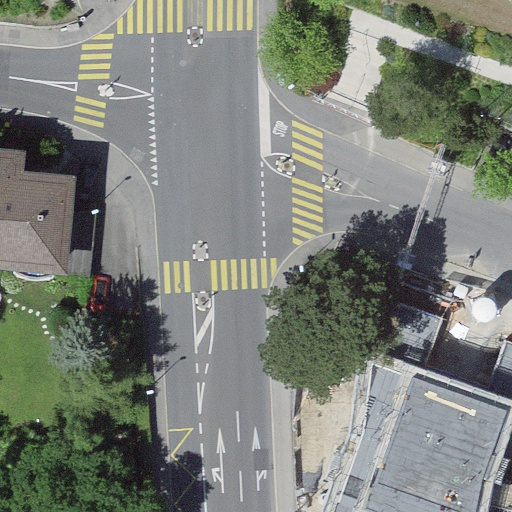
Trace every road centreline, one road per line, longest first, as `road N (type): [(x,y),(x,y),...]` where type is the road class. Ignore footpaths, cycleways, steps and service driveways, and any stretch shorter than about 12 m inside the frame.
road 1 (tertiary): [(228,511),(210,137)]
road 2 (unclassified): [(210,137),(511,243)]
road 3 (residential): [(0,77),(91,90),(206,90)]
